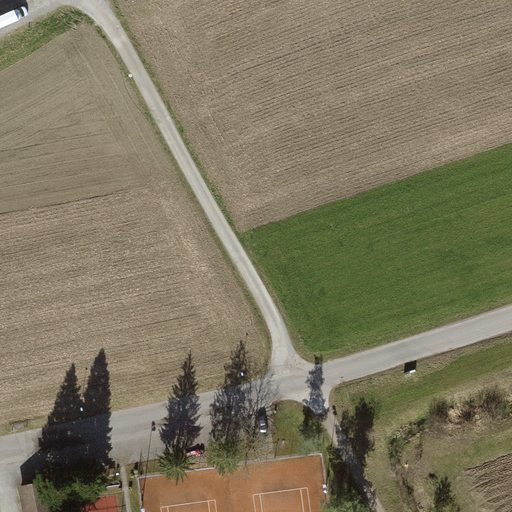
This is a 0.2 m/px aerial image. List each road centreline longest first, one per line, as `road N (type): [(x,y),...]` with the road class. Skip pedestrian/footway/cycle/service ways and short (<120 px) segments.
road 1 (track): [(103,0),(378,511)]
road 2 (residential): [(511,315),(305,380),(0,452)]
